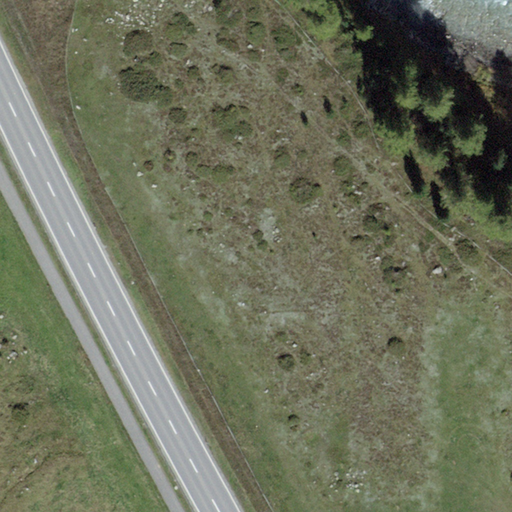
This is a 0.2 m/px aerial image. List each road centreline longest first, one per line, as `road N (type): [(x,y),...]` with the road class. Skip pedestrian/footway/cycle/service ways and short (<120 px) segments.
road 1 (primary): [(219,511),(0,83)]
road 2 (track): [(179,511),(0,176)]
